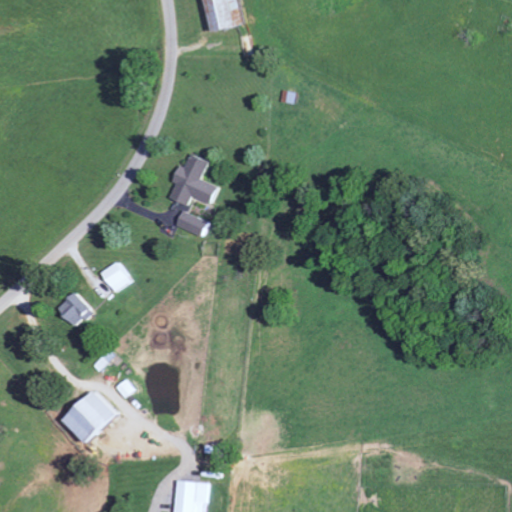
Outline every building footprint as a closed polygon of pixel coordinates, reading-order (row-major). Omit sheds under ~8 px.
[(210,0),(219,33),(252,26),(246,0),(210,0)] [(176,197),(194,204),(198,195),(216,203),(223,186),(206,179),(214,160),(196,153),(191,166),(186,164),(179,181),(182,182),(176,197)] [(214,221),(188,210),(182,224),(207,235),(214,221)] [(137,280),(123,261),(108,272),(121,291),(137,280)] [(99,310),(82,292),(65,307),(81,326),(99,310)] [(70,419),(93,442),(123,414),(101,390),(70,419)] [(210,511),(212,482),(184,480),(181,511),(210,511)]
